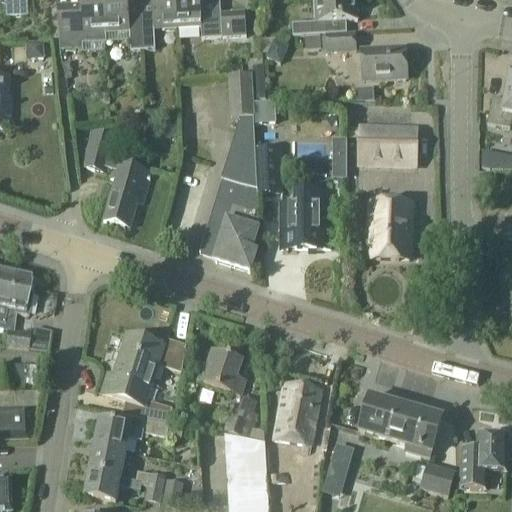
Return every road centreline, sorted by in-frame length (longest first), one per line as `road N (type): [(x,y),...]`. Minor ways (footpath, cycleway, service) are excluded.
road 1 (tertiary): [(455,368),(80,252)]
road 2 (residential): [(455,368),(464,328),(459,23)]
road 3 (residential): [(53,462),(80,252)]
